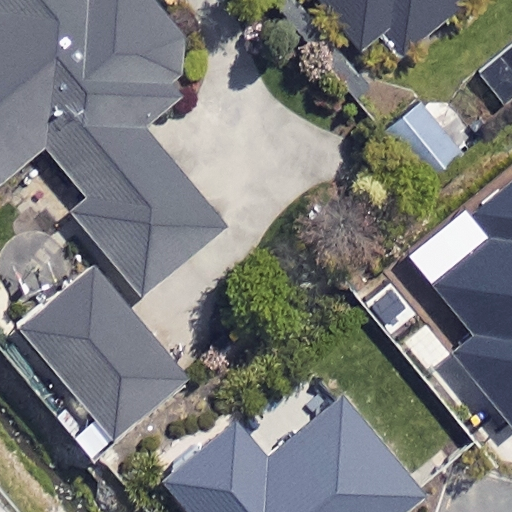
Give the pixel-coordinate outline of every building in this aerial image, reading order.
[(0,0),(0,189),(43,154),(85,205),(72,216),(144,302),(227,233),(143,132),(213,73),(152,0),(0,0)] [(511,0),(317,0),(355,49),(382,28),(401,54),(470,0),(511,0)] [(450,358),(511,432),(511,187),(472,220),(465,212),(410,257),(476,336),(450,358)] [(183,379),(92,273),(21,333),(112,440),(183,379)] [(157,483),(180,511),(408,511),(432,494),(346,389),(264,456),(234,420),(157,483)]
